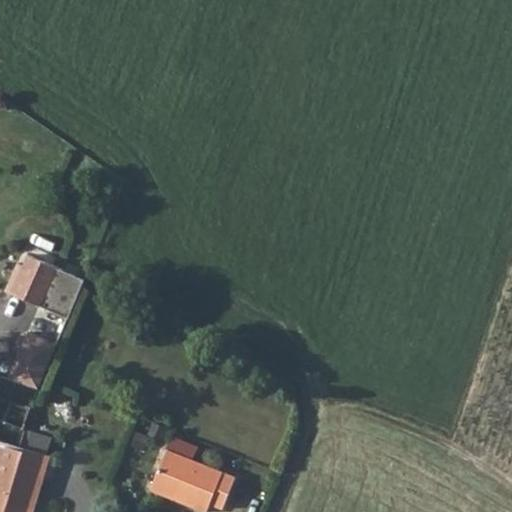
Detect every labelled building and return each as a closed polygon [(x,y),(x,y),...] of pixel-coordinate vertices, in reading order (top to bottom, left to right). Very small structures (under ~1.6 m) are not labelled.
[(29,255),(12,294),(69,318),(86,280),(29,255)] [(58,346),(30,334),(11,379),(40,388),(58,346)] [(0,442),(1,439),(22,446),(26,429),(24,428),(33,407),(4,398),(0,400),(0,442)] [(163,439),(167,428),(154,422),(150,433),(163,439)] [(48,453),(54,436),(26,429),(22,446),(26,447),(48,453)] [(148,436),(138,432),(135,437),(146,441),(148,436)] [(35,511),(52,455),(48,453),(26,447),(9,506),(6,511),(35,511)] [(223,508),(235,477),(168,449),(152,489),(207,511),(211,503),(223,508)]
